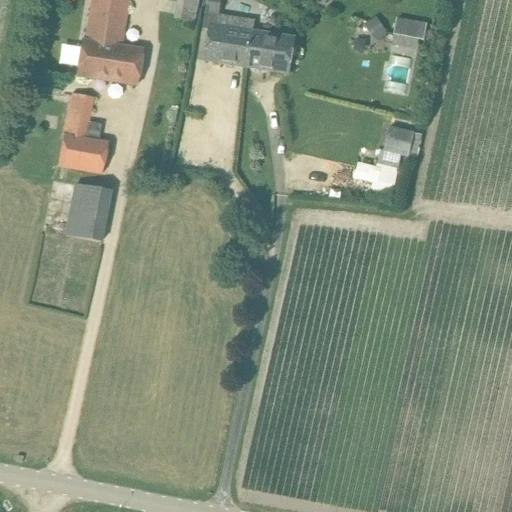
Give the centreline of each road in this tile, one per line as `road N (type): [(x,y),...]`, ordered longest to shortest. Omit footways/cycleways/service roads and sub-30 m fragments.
road 1 (unknown): [(215,511),(273,267),(236,150),(243,92)]
road 2 (tertiary): [(185,511),(0,475)]
